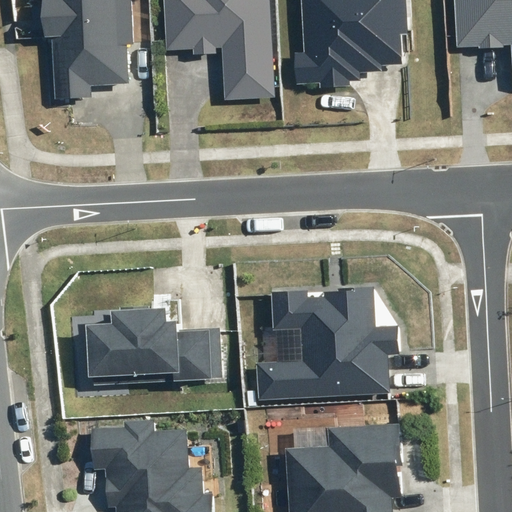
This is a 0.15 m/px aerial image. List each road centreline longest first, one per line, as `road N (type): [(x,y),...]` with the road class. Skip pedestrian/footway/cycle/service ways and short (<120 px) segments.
road 1 (residential): [(0,209),(478,183)]
road 2 (residential): [(478,183),(495,511)]
